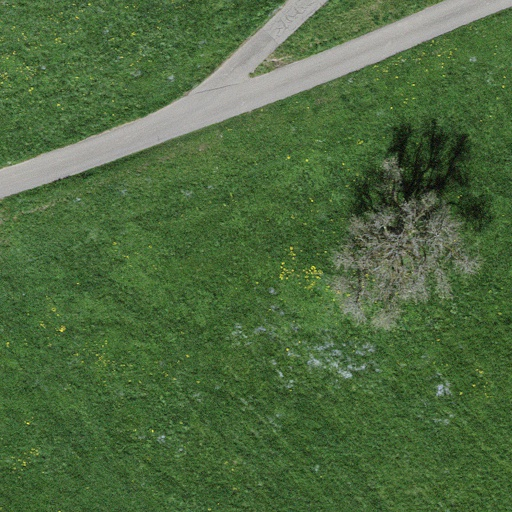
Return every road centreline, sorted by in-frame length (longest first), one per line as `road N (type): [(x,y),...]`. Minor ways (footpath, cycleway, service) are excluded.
road 1 (unclassified): [(0,182),(498,0)]
road 2 (unknown): [(207,107),(237,63),(305,0)]
